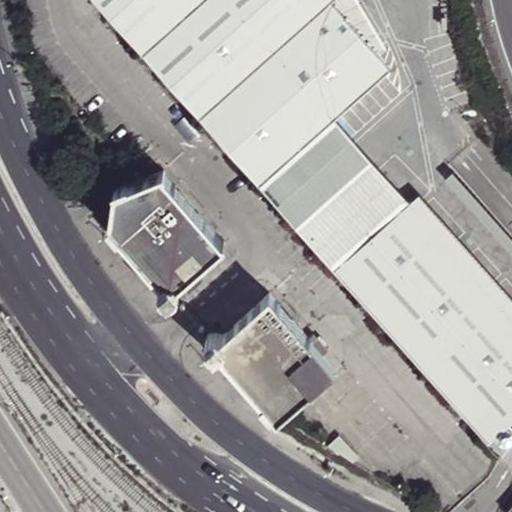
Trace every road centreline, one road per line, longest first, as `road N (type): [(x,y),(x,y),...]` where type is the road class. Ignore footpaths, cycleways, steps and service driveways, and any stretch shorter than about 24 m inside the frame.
road 1 (primary): [(349,511),(245,449),(150,354),(73,258),(19,164),(0,104)]
road 2 (primary): [(0,245),(57,336),(123,410),(245,511)]
